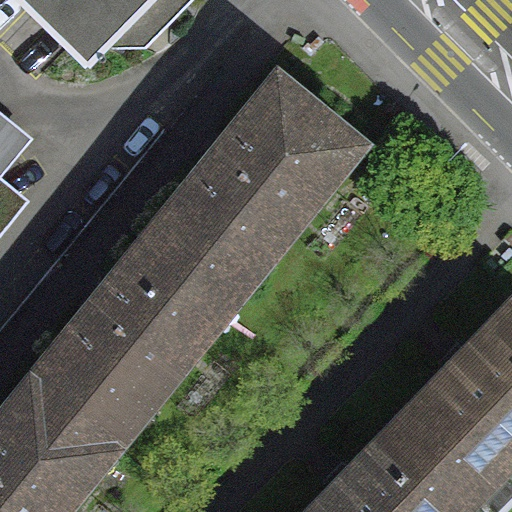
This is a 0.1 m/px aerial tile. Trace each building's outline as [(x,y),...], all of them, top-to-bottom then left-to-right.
[(32,0),(88,52),(145,47),(191,0),(32,0)] [(246,288),(374,131),(283,56),(219,135),(154,214),(246,288)] [(0,230),(27,198),(0,176),(0,169),(27,137),(0,115),(0,230)] [(118,445),(246,288),(154,214),(92,291),(26,371),(118,445)] [(479,489),(511,455),(511,295),(453,355),(399,409),(479,489)] [(0,511),(63,511),(118,445),(26,371),(0,402),(0,511)] [(455,511),(479,489),(399,409),(335,473),(295,511),(455,511)]
